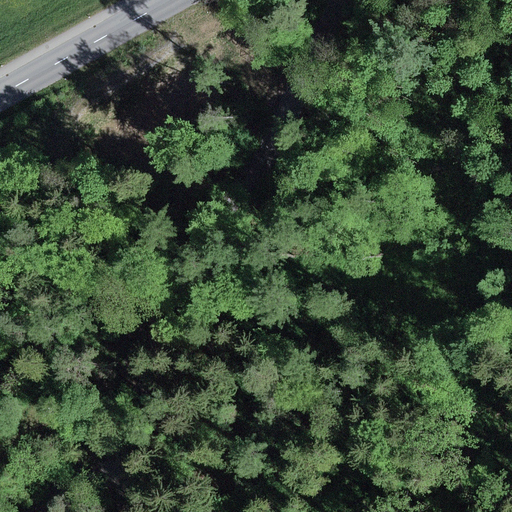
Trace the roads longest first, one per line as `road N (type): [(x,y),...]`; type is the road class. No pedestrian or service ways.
road 1 (track): [(341,0),(284,185),(155,204),(64,375),(0,456)]
road 2 (track): [(148,511),(284,185)]
road 3 (tertiary): [(0,92),(166,0)]
